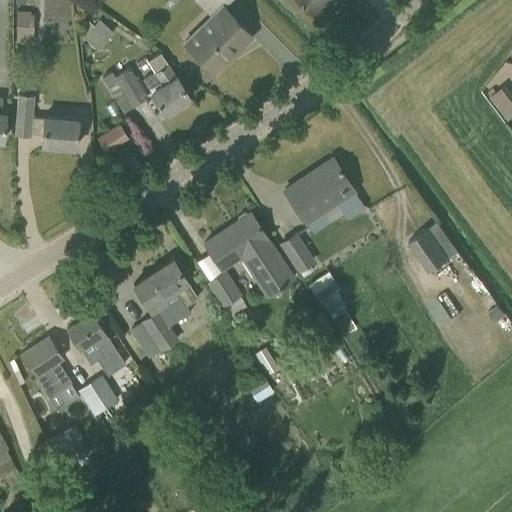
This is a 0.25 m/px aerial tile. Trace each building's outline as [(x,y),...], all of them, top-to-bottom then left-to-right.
[(301,0),(313,12),(314,11),(326,0),(301,0)] [(220,3),(182,40),(211,70),(212,69),(233,48),(236,51),(252,36),(220,3)] [(29,12),(29,9),(16,9),(15,41),(33,41),(33,12),(29,12)] [(83,36),(87,39),(98,48),(113,30),(98,18),(83,36)] [(153,71),(142,78),(149,90),(153,96),(164,113),(189,97),(178,80),(160,51),(146,60),(153,71)] [(101,75),(123,110),(147,94),(128,65),(114,74),(111,69),(101,75)] [(509,119),(511,116),(511,93),(505,84),(491,95),(509,119)] [(31,115),(33,94),(18,93),(15,133),(29,134),(29,133),(41,134),(40,144),(75,147),(78,116),(41,113),(41,116),(31,115)] [(97,137),(105,150),(127,136),(119,123),(97,137)] [(288,194),(287,194),(306,223),(323,211),(329,219),(342,211),(336,203),(354,191),(332,158),(317,168),(320,173),(288,194)] [(238,220),(204,243),(221,270),(206,280),(222,305),(241,292),(224,267),(239,257),(265,295),(293,277),(261,229),(250,212),(247,214),(246,212),(242,210),(236,214),(236,218),(238,220)] [(406,240),(427,270),(457,249),(436,219),(406,240)] [(278,241),(297,270),(315,259),(296,230),(278,241)] [(152,309),(154,312),(142,321),(161,348),(178,337),(169,323),(189,310),(185,303),(197,296),(172,258),(133,284),(150,310),(152,309)] [(329,271),(310,280),(329,324),(349,315),(329,271)] [(498,305),(488,312),(496,322),(505,315),(498,305)] [(90,362),(97,357),(107,373),(123,362),(90,312),(66,328),(79,348),(80,347),(90,362)] [(63,357),(59,351),(48,335),(21,352),(48,394),(71,380),(58,360),(63,357)] [(262,345),(250,352),(260,369),(272,361),(262,345)] [(283,353),(288,359),(296,359),(299,352),(295,345),(287,346),(283,353)] [(102,373),(89,381),(104,405),(117,397),(102,373)] [(104,405),(89,381),(77,389),(93,413),(104,405)] [(0,474),(17,466),(0,434),(0,474)]
